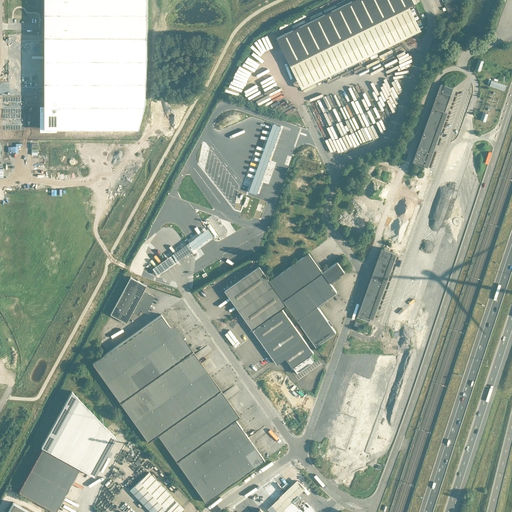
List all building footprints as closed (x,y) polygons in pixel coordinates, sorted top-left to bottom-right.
[(43,0),(44,110),(42,110),(42,128),(140,128),(146,105),(146,0),(43,0)] [(429,28),(415,0),(357,0),(280,38),(305,89),(429,28)] [(485,61),(479,59),(476,68),(481,70),(485,61)] [(506,85),(492,80),(490,86),(504,91),(506,85)] [(452,93),(454,88),(441,84),(439,89),(452,93)] [(450,99),(452,93),(439,89),(437,94),(450,99)] [(448,104),(450,99),(437,94),(435,99),(448,104)] [(446,109),(448,104),(435,99),(433,105),(446,109)] [(445,114),(446,109),(433,105),(432,110),(445,114)] [(443,119),(445,114),(432,110),(430,115),(443,119)] [(489,114),(482,112),(480,120),(486,122),(489,114)] [(441,125),(443,119),(430,115),(428,120),(441,125)] [(439,130),(441,125),(428,120),(426,125),(439,130)] [(282,126),(274,123),(262,155),(250,191),(258,194),(271,158),(282,126)] [(438,135),(439,130),(426,125),(425,131),(438,135)] [(436,140),(438,135),(425,131),(423,136),(436,140)] [(229,134),(228,137),(239,143),(241,141),(229,134)] [(434,145),(436,140),(423,136),(421,141),(434,145)] [(432,151),(434,145),(421,141),(419,146),(432,151)] [(430,156),(432,151),(419,146),(417,151),(430,156)] [(429,161),(430,156),(417,151),(416,157),(429,161)] [(427,166),(429,161),(416,157),(414,162),(427,166)] [(361,216),(361,215),(378,220),(386,192),(388,193),(390,185),(374,180),(366,206),(361,204),(357,215),(361,216)] [(411,180),(393,241),(405,245),(424,184),(411,180)] [(213,235),(209,229),(179,249),(151,269),(156,275),(184,256),(213,235)] [(394,258),(396,251),(383,246),(381,253),(394,258)] [(331,281),(347,271),(340,261),(325,272),(311,252),(272,278),(290,303),(319,345),(338,331),(319,305),(338,291),(331,281)] [(392,265),(394,258),(381,253),(378,260),(392,265)] [(389,271),(392,265),(378,260),(376,267),(389,271)] [(285,307),(290,303),(262,265),(227,290),(255,328),(285,307)] [(387,278),(389,271),(376,267),(373,274),(387,278)] [(384,285),(387,278),(373,274),(371,280),(384,285)] [(148,285),(132,276),(112,313),(128,322),(133,312),(139,315),(142,310),(147,312),(156,296),(145,291),(148,285)] [(382,292),(384,285),(371,280),(368,287),(382,292)] [(380,299),(382,292),(368,287),(366,294),(380,299)] [(377,306),(380,299),(366,294),(364,301),(377,306)] [(375,313),(377,306),(364,301),(361,308),(375,313)] [(316,351),(285,307),(255,328),(280,363),(288,356),(300,372),(317,359),(313,354),(316,351)] [(372,319),(375,313),(361,308),(359,315),(372,319)] [(167,310),(94,362),(150,441),(159,435),(223,389),(167,310)] [(350,340),(348,345),(354,347),(350,362),(361,366),(368,346),(350,340)] [(341,483),(350,486),(394,363),(384,360),(341,483)] [(242,415),(223,389),(159,435),(206,502),(267,459),(238,418),(242,415)] [(97,475),(118,437),(74,391),(43,446),(45,447),(20,492),(57,511),(82,466),(97,475)] [(179,511),(184,509),(149,472),(130,489),(150,511),(179,511)] [(291,485),(299,494),(306,488),(298,479),(291,485)] [(299,494),(291,485),(287,490),(285,488),(281,491),(283,493),(291,502),(292,503),(293,503),(294,504),(295,503),(295,502),(295,501),(299,498),(301,498),(301,497),(301,496),(299,494)] [(280,511),(291,502),(283,493),(267,508),(270,511),(280,511)] [(34,511),(16,502),(10,511),(34,511)]
